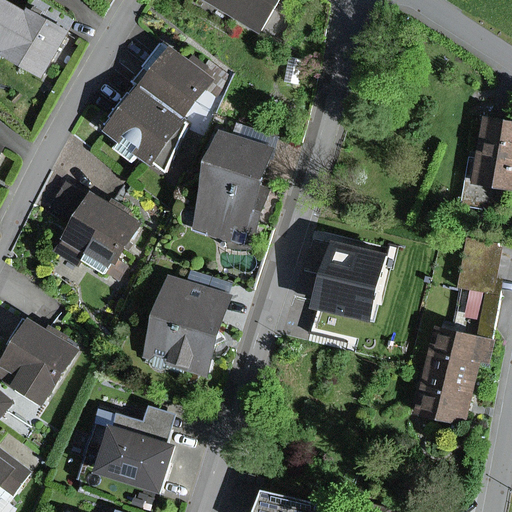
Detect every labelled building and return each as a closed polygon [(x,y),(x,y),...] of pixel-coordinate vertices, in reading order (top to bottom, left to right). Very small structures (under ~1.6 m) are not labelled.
[(208,0),(263,32),(282,0),(208,0)] [(29,15),(5,1),(0,9),(0,46),(50,74),(75,29),(34,6),(29,15)] [(113,129),(159,165),(219,82),(167,46),(113,129)] [(300,63),(289,62),(286,82),(297,84),(300,63)] [(478,163),(470,162),(463,206),(503,213),(507,187),(511,187),(511,127),(485,123),(478,163)] [(277,142),(229,128),(203,219),(251,233),(277,142)] [(91,199),(56,250),(76,264),(84,253),(122,279),(128,270),(115,261),(137,230),(91,199)] [(386,254),(329,241),(314,312),(371,324),(386,254)] [(237,295),(175,278),(154,354),(216,371),(237,295)] [(440,332),(424,413),(463,421),(476,358),(490,361),(503,297),(489,294),(480,340),(440,332)] [(26,325),(0,367),(0,370),(15,379),(11,386),(38,403),(74,344),(50,330),(46,337),(26,325)] [(0,395),(0,413),(9,403),(0,395)] [(184,438),(111,418),(96,471),(169,491),(184,438)] [(0,511),(1,511),(30,479),(0,453),(0,511)] [(331,511),(335,500),(266,481),(257,511),(331,511)]
